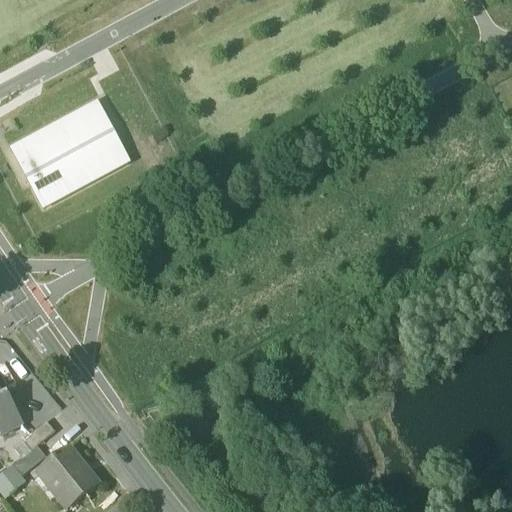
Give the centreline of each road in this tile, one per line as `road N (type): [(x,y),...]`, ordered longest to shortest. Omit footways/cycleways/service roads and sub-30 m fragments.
road 1 (tertiary): [(0,284),(170,511)]
road 2 (residential): [(177,0),(0,94)]
